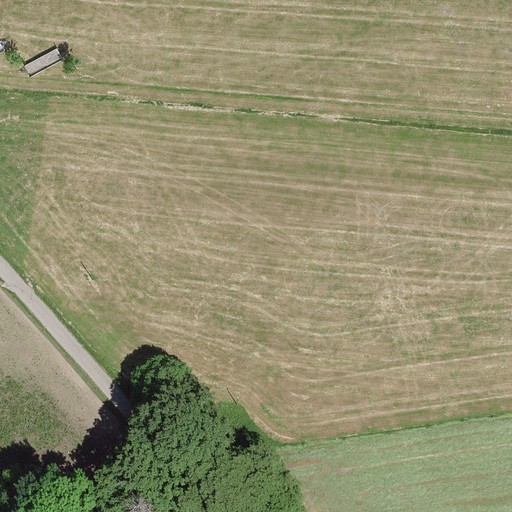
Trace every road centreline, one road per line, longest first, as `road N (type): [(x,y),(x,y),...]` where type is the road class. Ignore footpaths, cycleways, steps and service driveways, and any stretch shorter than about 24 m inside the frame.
road 1 (track): [(0,81),(511,122)]
road 2 (unclassified): [(221,511),(0,273)]
